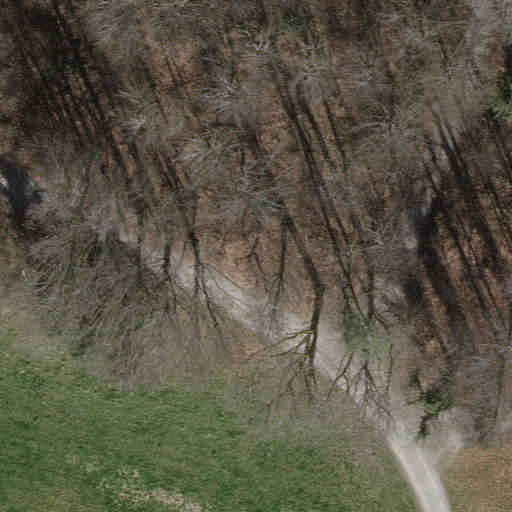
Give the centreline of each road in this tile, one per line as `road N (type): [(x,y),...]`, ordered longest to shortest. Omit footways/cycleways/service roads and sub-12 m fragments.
road 1 (track): [(410,445),(358,375),(0,181)]
road 2 (track): [(358,375),(485,0)]
